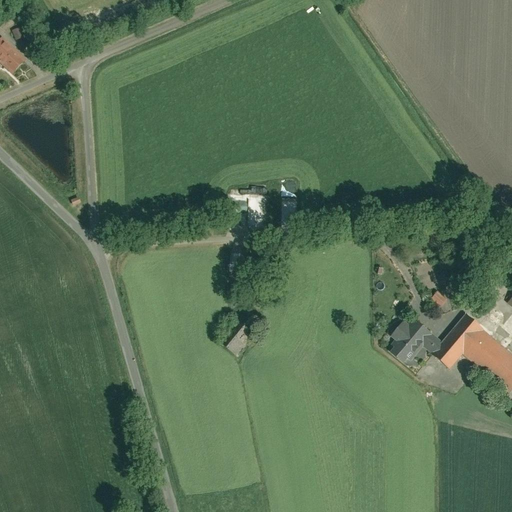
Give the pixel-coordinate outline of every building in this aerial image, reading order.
[(27,59),(3,37),(0,40),(0,61),(1,60),(14,72),(27,59)] [(240,276),(240,265),(232,265),(232,276),(240,276)] [(435,295),(430,301),(440,307),(444,301),(435,295)] [(511,357),(464,316),(441,343),(431,356),(448,371),(460,356),(509,396),(511,391),(511,357)] [(394,344),(389,350),(404,363),(419,346),(431,356),(441,343),(408,317),(389,340),(394,344)] [(250,335),(237,326),(222,345),(235,355),(250,335)]
